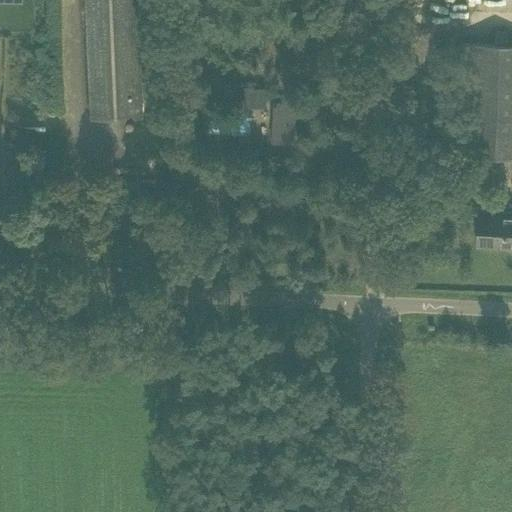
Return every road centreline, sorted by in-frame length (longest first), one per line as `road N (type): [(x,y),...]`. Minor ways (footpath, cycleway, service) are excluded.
road 1 (unclassified): [(368,304),(0,283)]
road 2 (track): [(379,0),(368,304)]
road 3 (unclassified): [(361,511),(368,304)]
road 4 (unclassified): [(511,310),(368,304)]
